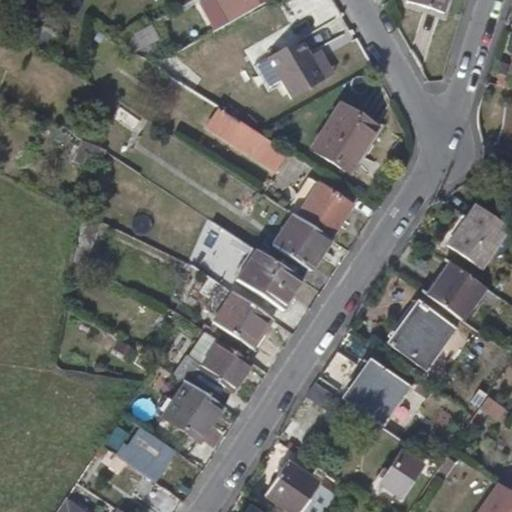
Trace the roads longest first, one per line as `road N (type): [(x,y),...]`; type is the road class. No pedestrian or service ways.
road 1 (residential): [(203,511),(442,152)]
road 2 (residential): [(442,152),(357,0)]
road 3 (residential): [(442,152),(490,0)]
